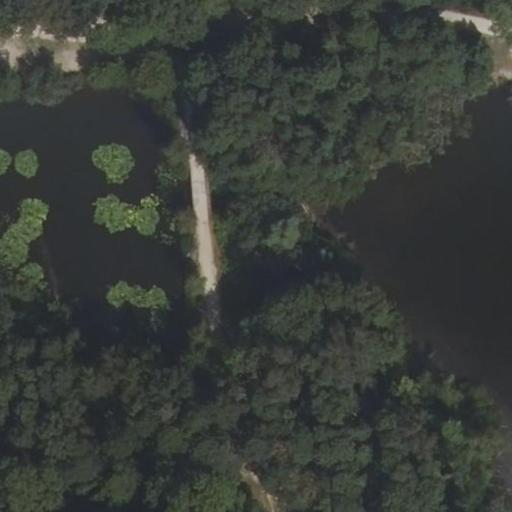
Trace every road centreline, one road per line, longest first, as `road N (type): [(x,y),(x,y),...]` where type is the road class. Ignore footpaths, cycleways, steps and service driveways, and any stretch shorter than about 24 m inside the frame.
road 1 (track): [(199,44),(213,209),(252,468)]
road 2 (track): [(199,44),(279,28),(511,40)]
road 3 (track): [(0,39),(199,44)]
